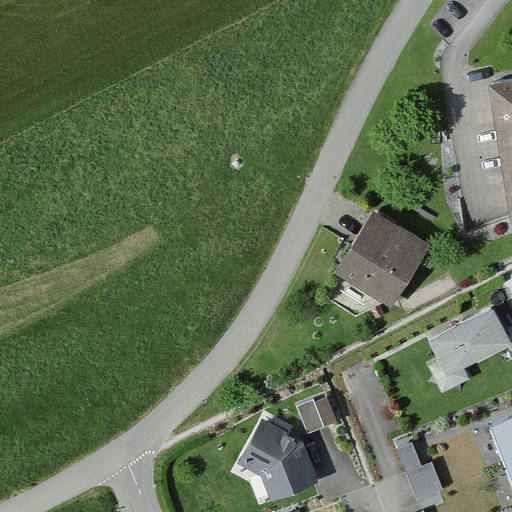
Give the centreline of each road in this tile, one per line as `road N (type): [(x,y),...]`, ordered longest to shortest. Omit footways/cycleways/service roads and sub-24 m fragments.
road 1 (unclassified): [(415,0),(382,52),(264,300),(198,388),(122,454)]
road 2 (unclassified): [(122,454),(16,511)]
